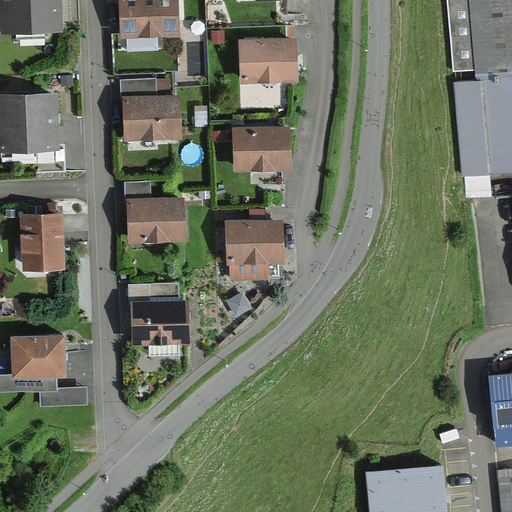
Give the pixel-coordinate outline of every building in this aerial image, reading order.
[(63,0),(3,0),(4,30),(64,29),(63,0)] [(182,0),(122,0),(124,31),(183,30),(182,0)] [(479,69),(481,83),(511,80),(511,0),(452,0),(459,71),(479,69)] [(304,34),(245,36),(246,80),(305,78),(304,34)] [(511,173),(511,80),(481,83),(457,85),(466,178),(511,173)] [(60,91),(0,92),(0,146),(61,145),(60,91)] [(186,92),(126,94),(127,135),(187,134),(186,92)] [(297,121),(237,123),(239,167),(298,165),(297,121)] [(189,194),(133,196),(134,239),(191,238),(189,194)] [(65,210),(24,211),(26,268),(67,267),(65,210)] [(290,216),(230,218),(232,262),(291,260),(290,216)] [(193,296),(137,300),(140,341),(196,337),(193,296)] [(66,331),(16,333),(17,372),(68,371),(66,331)] [(511,377),(492,379),(499,443),(511,441),(511,377)] [(448,511),(443,461),(369,469),(374,511),(448,511)] [(511,511),(511,479),(501,481),(504,511),(511,511)]
